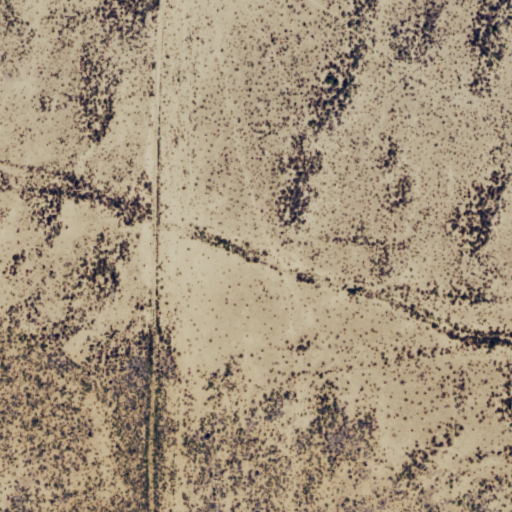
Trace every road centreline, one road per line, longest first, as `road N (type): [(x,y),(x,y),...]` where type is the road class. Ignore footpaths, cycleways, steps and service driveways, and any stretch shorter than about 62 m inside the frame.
road 1 (track): [(107,0),(101,511)]
road 2 (track): [(511,308),(279,318),(107,347)]
